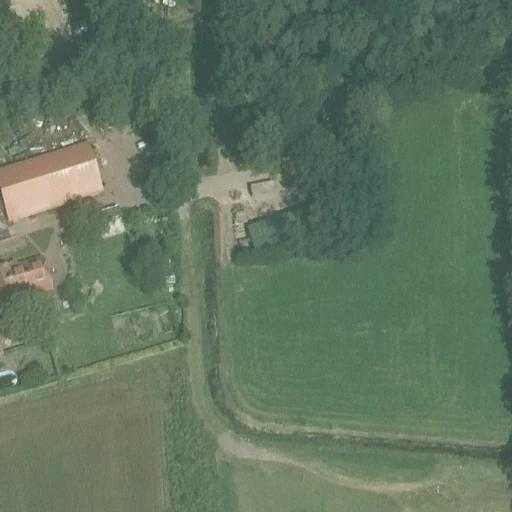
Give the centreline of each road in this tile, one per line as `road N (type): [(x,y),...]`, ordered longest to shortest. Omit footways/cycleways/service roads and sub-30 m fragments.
road 1 (residential): [(349,34),(237,18),(163,23),(0,63)]
road 2 (residential): [(0,236),(266,151)]
road 3 (residential): [(266,151),(349,34)]
